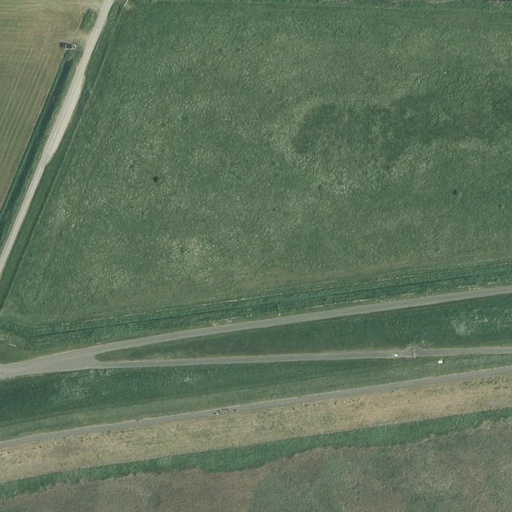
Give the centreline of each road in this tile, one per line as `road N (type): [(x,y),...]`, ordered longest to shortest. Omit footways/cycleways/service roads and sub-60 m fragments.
road 1 (unclassified): [(511,293),(99,349),(0,371)]
road 2 (unclassified): [(0,272),(110,0)]
